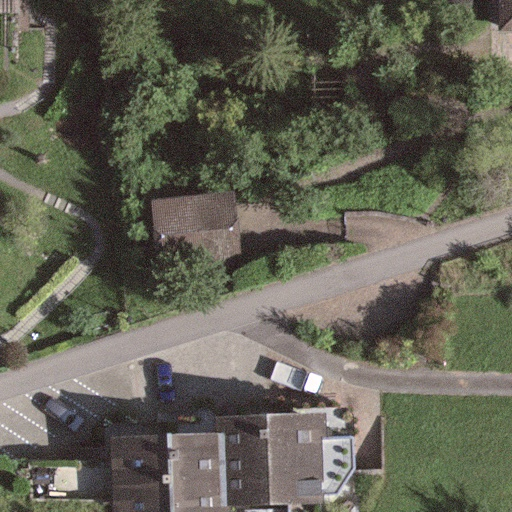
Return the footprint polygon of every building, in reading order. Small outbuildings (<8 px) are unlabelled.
[(0,0),(0,14),(17,14),(16,0),(0,0)] [(511,0),(499,0),(500,37),(511,36),(511,0)] [(235,201),(157,207),(162,264),(240,257),(235,201)] [(226,445),(229,508),(325,504),(322,424),(225,428),(226,445)] [(170,447),(173,511),(229,511),(229,508),(226,445),(170,447)] [(117,511),(173,511),(170,447),(115,450),(117,511)]
